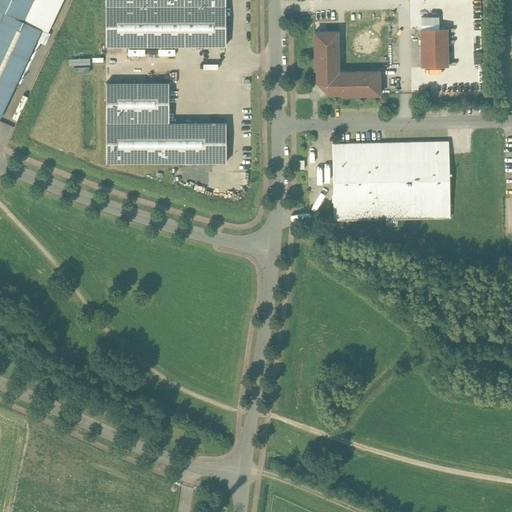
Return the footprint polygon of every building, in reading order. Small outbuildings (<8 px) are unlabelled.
[(33,0),(0,0),(0,9),(5,12),(23,21),(33,0)] [(105,0),(105,46),(226,45),(225,0),(105,0)] [(0,22),(0,116),(41,29),(23,21),(5,12),(0,22)] [(446,28),(421,29),(422,66),(447,66),(446,28)] [(379,71),(338,72),(337,31),(314,31),(315,69),(317,69),(317,82),(328,93),(342,93),(342,95),(379,94),(379,71)] [(169,82),(106,82),(106,162),(226,162),(226,122),(169,122),(169,82)] [(448,141),(332,143),(334,220),(450,217),(448,141)]
